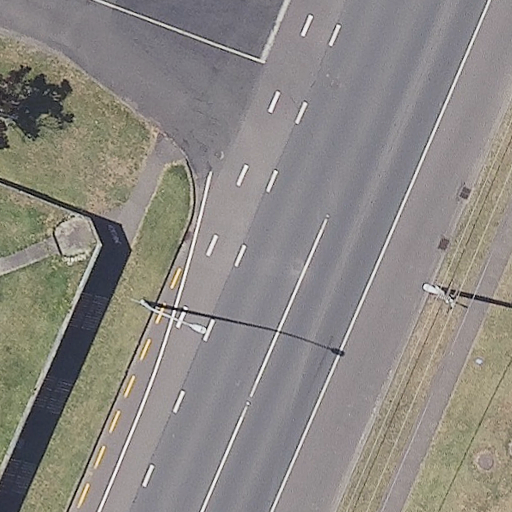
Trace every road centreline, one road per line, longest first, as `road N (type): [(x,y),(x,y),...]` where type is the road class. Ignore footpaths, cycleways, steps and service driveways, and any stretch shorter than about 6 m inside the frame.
road 1 (tertiary): [(203,511),(375,105)]
road 2 (residential): [(89,0),(375,105)]
